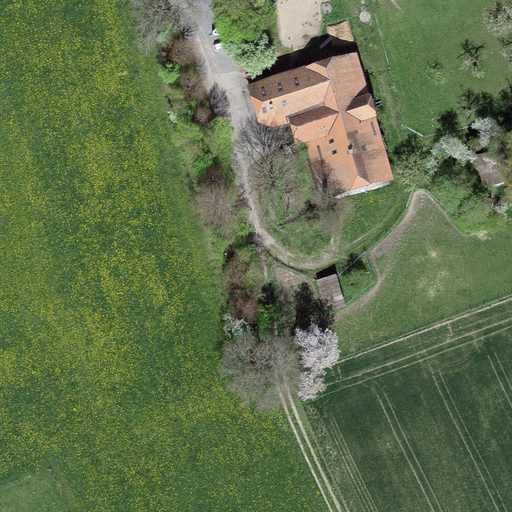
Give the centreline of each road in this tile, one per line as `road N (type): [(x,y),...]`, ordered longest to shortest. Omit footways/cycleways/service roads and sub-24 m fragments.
road 1 (track): [(340,511),(291,407),(254,226)]
road 2 (unclassified): [(178,0),(254,226)]
